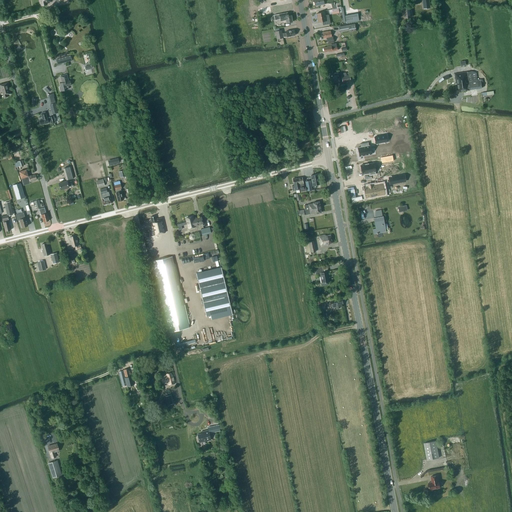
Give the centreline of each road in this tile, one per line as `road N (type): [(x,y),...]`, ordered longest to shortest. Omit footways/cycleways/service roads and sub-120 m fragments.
road 1 (tertiary): [(394,511),(328,160)]
road 2 (unclassified): [(56,227),(328,160)]
road 3 (unclassified): [(56,227),(0,26)]
road 4 (tertiary): [(328,160),(299,0)]
road 5 (track): [(110,73),(140,208)]
road 6 (track): [(511,362),(495,369),(511,479)]
